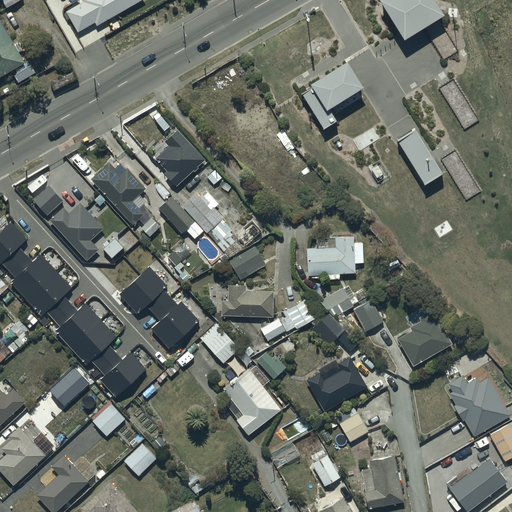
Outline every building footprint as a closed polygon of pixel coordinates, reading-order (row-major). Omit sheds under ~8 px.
[(83,0),(66,10),(78,30),(96,19),(97,23),(135,0),(83,0)] [(437,0),(382,0),(403,34),(443,10),(437,0)] [(0,73),(25,59),(0,16),(0,73)] [(365,80),(347,53),(311,77),(314,81),(302,89),(324,124),(337,116),(329,103),(365,80)] [(232,110),(222,116),(238,142),(258,129),(262,136),(267,132),(272,140),(287,131),(281,122),(278,125),(258,94),(246,101),(242,96),(229,104),(232,110)] [(205,156),(177,126),(163,139),(168,143),(155,155),(167,168),(164,170),(176,183),(193,168),(194,169),(199,165),(198,163),(205,156)] [(415,127),(397,138),(424,183),(442,173),(415,127)] [(121,171),(109,159),(91,176),(133,222),(152,205),(139,191),(145,185),(127,166),(121,171)] [(269,191),(284,177),(272,164),(257,178),(269,191)] [(63,198),(48,183),(33,198),(48,213),(63,198)] [(195,190),(182,203),(221,245),(234,233),(231,230),(233,228),(222,217),(224,215),(214,204),(211,207),(195,190)] [(171,193),(158,205),(182,231),(186,227),(194,237),(197,234),(198,235),(203,230),(202,228),(203,228),(171,193)] [(63,204),(49,217),(87,258),(99,247),(90,238),(103,226),(80,200),(69,211),(63,204)] [(11,220),(0,229),(0,263),(2,261),(14,274),(12,280),(42,311),(46,308),(61,323),(55,329),(87,362),(91,358),(103,370),(100,379),(115,396),(147,367),(131,349),(120,359),(106,343),(114,336),(85,305),(78,312),(60,292),(68,285),(41,256),(34,262),(17,244),(26,236),(11,220)] [(335,244),(307,245),(307,271),(355,271),(355,233),(335,233),(335,244)] [(112,255),(124,245),(115,234),(103,245),(112,255)] [(185,236),(174,247),(184,258),(185,256),(192,264),(199,258),(193,251),(196,249),(185,236)] [(241,277),(265,262),(254,244),(229,259),(241,277)] [(184,267),(172,255),(165,261),(177,273),(184,267)] [(167,282),(150,263),(118,292),(137,312),(146,304),(158,317),(148,326),(169,348),(200,319),(181,299),(177,303),(162,287),(167,282)] [(272,314),(273,288),(246,287),(246,283),(228,282),(228,298),(222,298),(222,313),(272,314)] [(343,285),(319,298),(334,315),(353,304),(343,285)] [(383,319),(371,296),(370,297),(369,295),(359,301),(360,302),(353,306),(365,328),(383,319)] [(280,319),(278,316),(261,326),(268,338),(285,328),(287,330),(295,325),(296,326),(316,314),(305,297),(283,310),(286,315),(280,319)] [(414,363),(451,340),(431,307),(419,314),(421,317),(409,324),(412,328),(398,336),(414,363)] [(357,343),(328,311),(313,325),(329,343),(337,335),(350,349),(357,343)] [(13,351),(29,336),(24,331),(28,328),(19,319),(11,327),(19,335),(8,345),(13,351)] [(217,320),(201,335),(223,360),(239,345),(217,320)] [(2,341),(0,342),(0,359),(10,350),(2,341)] [(274,375),(285,364),(274,353),(272,355),(266,349),(257,357),(274,375)] [(325,408),(366,383),(349,354),(337,361),(340,366),(324,376),(320,370),(307,378),(325,408)] [(281,407),(248,364),(222,385),(243,411),(236,417),(248,432),(281,407)] [(89,384),(75,368),(51,391),(65,406),(89,384)] [(461,418),(464,417),(473,433),(509,413),(488,374),(479,379),(476,375),(466,380),(462,372),(447,381),(452,388),(449,390),(456,402),(453,403),(461,418)] [(0,421),(24,398),(13,387),(6,393),(0,386),(0,421)] [(107,434),(125,416),(109,400),(91,418),(107,434)] [(350,414),(339,421),(350,440),(368,429),(354,405),(347,409),(350,414)] [(511,418),(489,432),(504,459),(511,454),(511,418)] [(0,467),(13,482),(45,453),(44,451),(49,447),(42,439),(38,443),(19,424),(9,433),(11,436),(2,446),(7,451),(0,457),(0,467)] [(157,456),(142,440),(124,458),(138,473),(157,456)] [(54,511),(88,479),(87,478),(95,470),(81,454),(73,462),(63,451),(51,463),(59,472),(37,492),(54,511)] [(404,499),(394,452),(370,456),(372,466),(361,468),(368,505),(404,499)] [(328,456),(312,465),(325,487),(341,477),(328,456)] [(509,479),(489,456),(452,488),(472,511),(509,479)] [(139,511),(140,511),(108,479),(80,507),(84,511),(139,511)] [(353,511),(343,494),(319,508),(321,511),(353,511)] [(195,511),(200,509),(191,495),(162,511),(195,511)]
